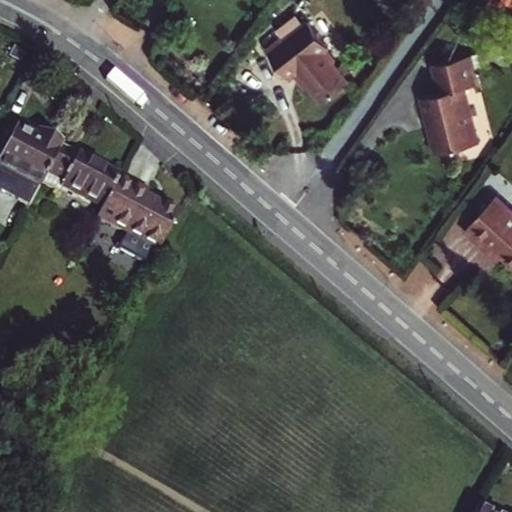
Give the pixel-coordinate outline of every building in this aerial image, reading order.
[(340,65),(330,53),(334,50),(314,23),(289,43),(286,39),(270,52),(293,81),(298,77),(311,93),(314,90),(326,105),(352,86),(337,66),(340,65)] [(475,54),(437,65),(445,94),(426,100),(443,156),(485,142),(467,87),(483,83),(475,54)] [(40,184),(60,145),(39,135),(36,140),(18,130),(17,133),(12,131),(5,145),(9,147),(0,164),(0,194),(27,209),(40,184)] [(60,145),(40,184),(57,193),(60,187),(101,208),(117,176),(60,145)] [(117,176),(101,208),(95,219),(122,233),(114,249),(149,267),(178,212),(146,196),(149,192),(117,176)] [(511,204),(500,195),(468,232),(490,251),(496,244),(511,257),(511,204)] [(496,244),(490,251),(505,263),(511,257),(496,244)]
